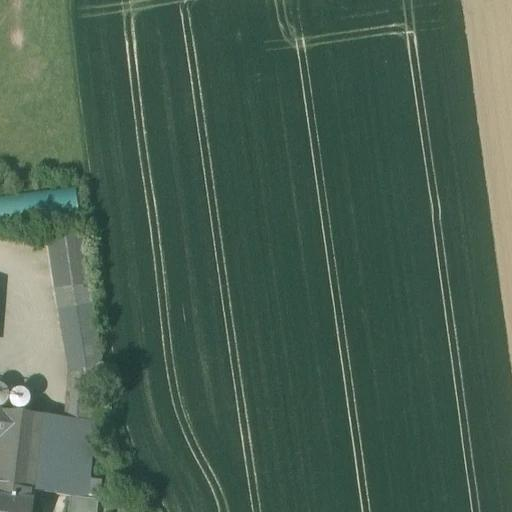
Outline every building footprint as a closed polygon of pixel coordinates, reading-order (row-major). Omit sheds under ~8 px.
[(75,186),(0,196),(0,232),(80,222),(75,186)] [(65,422),(44,419),(36,495),(71,499),(71,500),(87,501),(100,362),(84,238),(49,242),(70,376),(65,422)] [(0,410),(6,407),(9,399),(6,391),(0,388),(0,410)] [(28,410),(31,403),(27,396),(20,394),(13,397),(11,404),(14,411),(21,414),(28,410)] [(0,500),(35,504),(36,495),(44,419),(43,419),(3,414),(0,439),(0,500)] [(0,511),(34,511),(35,504),(0,500),(0,511)] [(69,511),(98,511),(99,503),(87,501),(71,500),(69,511)]
